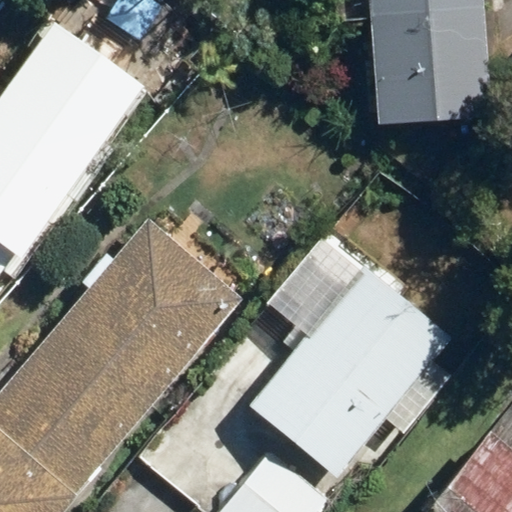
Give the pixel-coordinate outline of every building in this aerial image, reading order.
[(489,0),(380,0),(387,114),(496,107),(489,0)] [(0,283),(156,75),(64,6),(0,92),(0,283)] [(0,511),(60,511),(249,295),(154,213),(0,389),(0,511)] [(344,218),(276,292),(317,329),(261,391),(344,466),(468,330),(344,218)] [(511,511),(511,434),(498,422),(421,511),(511,511)] [(317,511),(329,498),(269,448),(219,509),(222,511),(317,511)]
